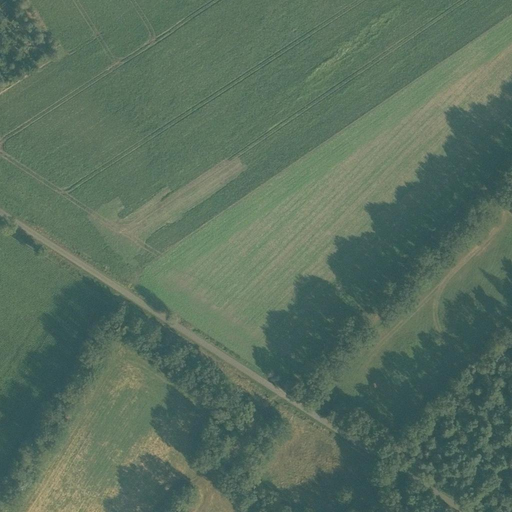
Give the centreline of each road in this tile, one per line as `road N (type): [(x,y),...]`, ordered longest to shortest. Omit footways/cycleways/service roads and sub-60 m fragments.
road 1 (unclassified): [(463,511),(0,212)]
road 2 (track): [(511,157),(279,392)]
road 3 (track): [(281,393),(220,462),(183,484),(158,511)]
